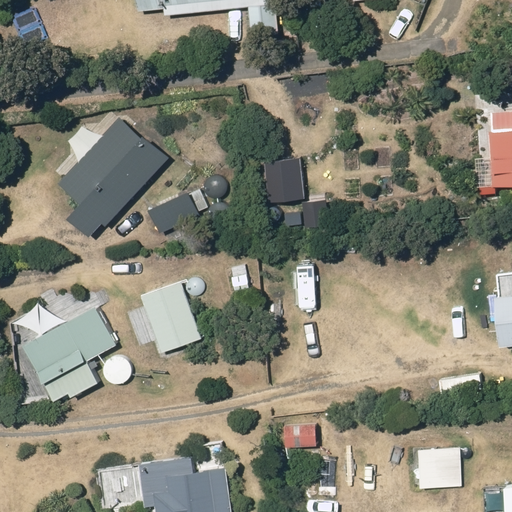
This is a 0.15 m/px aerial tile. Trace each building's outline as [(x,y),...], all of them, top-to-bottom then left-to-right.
[(114,0),(90,0),(89,16),(113,18),(114,0)] [(143,0),(144,9),(174,7),(174,12),(208,9),(208,2),(229,0),(143,0)] [(308,2),(289,2),(289,35),(307,35),(308,2)] [(155,40),(154,15),(137,16),(138,41),(155,40)] [(289,33),(288,19),(274,20),(275,34),(289,33)] [(126,117),(66,182),(89,203),(77,216),(97,234),(110,220),(113,223),(175,156),(153,135),(150,138),(126,117)] [(511,182),(511,128),(496,130),(498,183),(511,182)] [(196,192),(204,209),(212,205),(204,189),(196,192)] [(195,192),(156,210),(165,230),(204,213),(195,192)] [(252,262),(225,265),(229,293),(256,289),(252,262)] [(145,294),(166,352),(207,338),(186,280),(145,294)] [(93,360),(123,344),(103,305),(28,344),(57,400),(73,392),(75,396),(104,382),(93,360)] [(124,353),(123,353),(120,353),(118,353),(115,354),(113,355),(111,356),(109,358),(107,360),(106,363),(105,365),(105,368),(105,371),(106,373),(107,376),(109,378),(111,380),(113,381),(115,382),(118,383),(121,383),(123,383),(126,382),(128,381),(130,380),(132,378),(134,376),(135,373),(136,371),(136,368),(136,365),(135,363),(134,360),(132,358),(130,356),(128,355),(126,354),(124,353)] [(292,427),(274,426),(272,455),(289,457),(292,427)] [(463,446),(420,447),(421,487),(464,486),(463,446)] [(237,511),(232,467),(202,470),(201,456),(148,462),(152,504),(164,503),(164,511),(237,511)]
